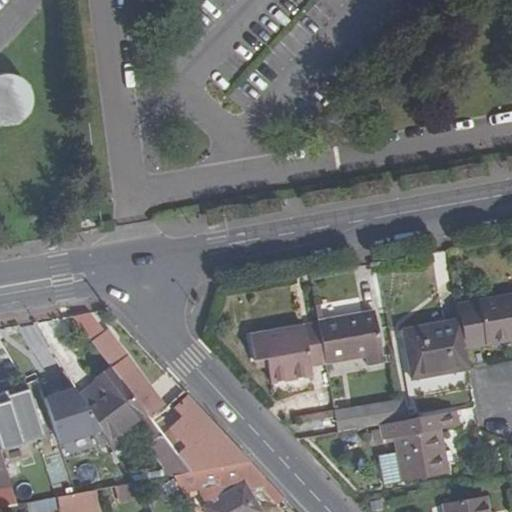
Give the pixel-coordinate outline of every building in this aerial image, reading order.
[(0,0),(0,12),(11,0),(0,0)] [(31,110),(32,102),(32,100),(31,95),(29,91),(27,87),(23,83),(19,80),(14,78),(10,77),(4,77),(0,77),(0,126),(3,127),(8,128),(13,127),(17,125),(22,123),(25,119),(29,115),(31,110)] [(511,296),(457,306),(460,321),(465,350),(511,341),(511,296)] [(373,314),(318,325),(325,365),(366,358),(367,367),(383,364),(373,314)] [(412,381),(469,371),(465,350),(460,321),(403,332),(412,381)] [(309,368),(325,365),(318,325),(249,337),(253,362),(266,360),(271,384),(311,377),(309,368)] [(51,349),(71,381),(81,374),(61,342),(51,349)] [(51,349),(48,343),(36,351),(63,396),(76,388),(71,381),(51,349)] [(79,356),(92,374),(105,365),(91,347),(79,356)] [(112,369),(141,407),(154,397),(126,359),(111,368),(112,369)] [(154,423),(141,407),(112,369),(98,380),(110,396),(90,412),(113,451),(123,443),(116,433),(131,418),(153,444),(165,436),(154,423)] [(250,464),(172,379),(159,392),(182,417),(174,424),(166,415),(154,423),(165,436),(187,463),(195,473),(250,464)] [(55,432),(43,397),(9,408),(21,444),(55,432)] [(338,435),(381,428),(407,423),(403,403),(334,415),(335,419),(338,435)] [(407,423),(381,428),(383,440),(393,439),(396,454),(379,457),(384,486),(447,476),(440,431),(457,429),(455,414),(407,423)] [(149,447),(164,466),(187,463),(165,436),(153,444),(149,447)] [(0,508),(9,506),(17,505),(0,450),(0,508)] [(64,479),(55,455),(44,459),(53,483),(64,479)] [(187,463),(164,466),(169,472),(173,477),(175,477),(195,473),(187,463)] [(175,477),(186,495),(200,492),(208,505),(204,508),(206,511),(261,511),(248,489),(263,488),(277,504),(280,502),(288,511),(294,511),(250,464),(195,473),(175,477)] [(173,477),(169,472),(149,476),(152,481),(173,477)] [(131,479),(134,484),(152,481),(149,476),(131,479)] [(121,503),(141,498),(134,484),(116,487),(121,503)] [(97,491),(76,494),(58,497),(60,511),(90,511),(103,510),(97,491)] [(488,511),(486,499),(443,506),(443,511),(488,511)]
